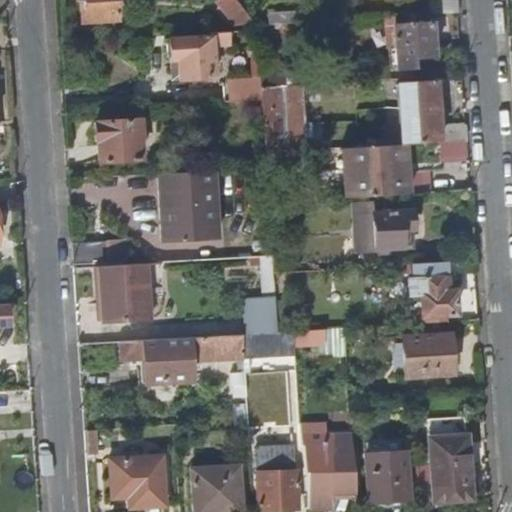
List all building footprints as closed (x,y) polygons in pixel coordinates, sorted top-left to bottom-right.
[(109,0),(77,0),(78,24),(111,22),(109,0)] [(252,23),(233,0),(213,0),(232,25),(252,23)] [(427,0),(428,15),(456,13),(454,0),(427,0)] [(266,26),(294,24),(294,15),(266,17),(266,26)] [(430,39),(428,15),(389,18),(389,26),(383,26),(384,47),(387,47),(388,69),(411,69),(411,58),(431,57),(431,54),(438,54),(437,39),(430,39)] [(228,47),(227,31),(210,32),(209,36),(170,39),(169,41),(165,45),(166,52),(170,55),(171,60),(180,60),(185,60),(185,68),(181,69),(181,79),(212,78),(211,48),(228,47)] [(298,61),(289,62),(290,69),(299,69),(298,61)] [(299,84),(299,69),(290,69),(289,62),(257,64),(258,79),(259,87),(299,84)] [(259,87),(258,79),(227,81),(228,102),(260,100),(259,87)] [(395,146),(465,142),(463,124),(457,124),(457,121),(434,122),(432,81),(393,83),(394,108),(401,112),(402,141),(396,141),(364,142),(364,147),(395,146)] [(259,87),(260,100),(263,153),(273,152),(302,151),(299,84),(259,87)] [(401,112),(394,108),(396,141),(402,141),(401,112)] [(135,121),(91,123),(92,141),(96,141),(97,162),(136,161),(135,121)] [(364,147),(350,148),(352,196),(397,194),(395,146),(364,147)] [(211,172),(156,175),(160,242),(214,240),(211,172)] [(374,251),(372,212),(372,205),(357,206),(360,252),(374,251)] [(372,212),(374,251),(398,249),(398,245),(408,245),(407,229),(410,229),(409,210),(372,212)] [(102,241),(103,262),(118,261),(117,240),(102,241)] [(102,241),(71,242),(72,263),(103,262),(102,241)] [(416,314),(417,323),(456,321),(455,290),(447,290),(446,262),(413,264),(413,278),(409,278),(410,299),(420,299),(421,314),(416,314)] [(145,318),(142,264),(98,266),(101,321),(145,318)] [(274,309),(272,290),(255,291),(256,310),(274,309)] [(296,314),(297,329),(317,328),(318,328),(317,313),(296,314)] [(318,341),(317,328),(297,329),(297,342),(318,341)] [(444,356),(450,356),(449,332),(397,336),(400,380),(444,376),(444,356)] [(244,355),(242,333),(121,340),(122,357),(146,356),(147,381),(193,378),(192,358),(244,355)] [(234,397),(246,397),(245,372),(230,372),(230,385),(233,385),(234,397)] [(329,504),(328,493),(328,488),(353,487),(350,430),(325,431),(326,439),(325,439),(302,441),(303,469),(305,469),(307,505),(329,504)] [(425,438),(428,493),(446,491),(449,499),(467,498),(463,436),(425,438)] [(258,443),(259,467),(296,466),(295,442),(258,443)] [(385,490),(386,498),(406,496),(402,449),(363,453),(366,492),(385,490)] [(144,495),(144,504),(165,503),(160,454),(106,458),(108,496),(125,495),(144,495)] [(189,463),(191,507),(240,504),(237,461),(189,463)] [(293,467),(254,470),(257,508),(296,505),(293,467)] [(385,490),(366,492),(366,500),(386,498),(385,490)] [(428,500),(449,499),(446,491),(428,493),(428,500)] [(144,495),(125,495),(125,505),(144,504),(144,495)]
